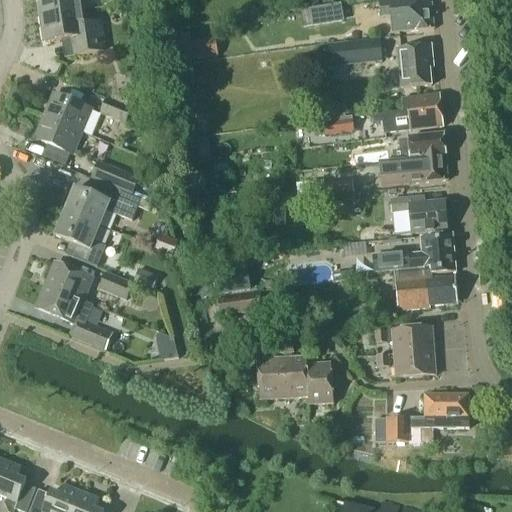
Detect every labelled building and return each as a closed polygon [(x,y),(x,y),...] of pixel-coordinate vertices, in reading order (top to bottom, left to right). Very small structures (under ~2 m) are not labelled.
[(39,0),(42,17),(82,11),(80,0),(39,0)] [(434,31),(431,4),(422,5),(420,0),(379,0),(381,16),(392,15),(394,35),(434,31)] [(82,11),(42,17),(46,43),(72,39),(75,56),(104,52),(100,23),(84,26),(82,11)] [(189,35),(174,36),(178,63),(220,58),(218,41),(190,44),(189,35)] [(380,39),(328,45),(331,69),(383,63),(380,39)] [(429,61),(432,61),(431,47),(397,50),(401,90),(431,87),(429,61)] [(55,96),(46,118),(81,133),(92,138),(101,116),(90,112),(90,111),(55,96)] [(440,96),(401,100),(403,112),(385,114),(371,116),(372,125),(383,123),(385,135),(409,132),(410,132),(444,128),(440,96)] [(101,115),(126,126),(133,111),(107,99),(101,115)] [(327,136),(354,132),(352,117),(325,121),(327,136)] [(72,155),(81,133),(46,118),(37,140),(72,155)] [(179,127),(180,136),(193,135),(192,125),(179,127)] [(379,163),(380,167),(447,159),(447,156),(444,136),(399,142),(400,151),(393,152),(394,161),(379,163)] [(160,146),(146,140),(140,154),(154,160),(160,146)] [(209,160),(208,145),(194,146),(196,161),(209,160)] [(364,165),(390,162),(389,150),(362,153),(364,165)] [(448,182),(447,159),(380,167),(382,185),(448,182)] [(91,180),(132,197),(139,180),(98,163),(91,180)] [(353,180),(324,183),(325,197),(354,194),(353,180)] [(144,211),(147,203),(137,200),(102,185),(97,198),(75,189),(66,213),(100,227),(107,212),(118,217),(121,210),(131,214),(134,207),(144,211)] [(410,211),(412,235),(448,232),(446,203),(425,204),(424,197),(405,199),(405,192),(390,193),(391,212),(410,211)] [(269,229),(286,229),(285,208),(269,208),(269,229)] [(94,243),(100,227),(66,213),(56,237),(77,246),(72,259),(97,269),(106,248),(94,243)] [(155,249),(173,257),(179,243),(161,235),(155,249)] [(431,269),(431,275),(456,273),(453,236),(419,239),(421,254),(409,255),(409,253),(373,256),(374,274),(431,269)] [(56,265),(47,288),(82,302),(91,280),(56,265)] [(139,269),(134,282),(153,289),(158,277),(139,269)] [(354,271),(333,275),(335,284),(355,280),(354,271)] [(394,273),(397,312),(430,310),(430,307),(458,305),(456,278),(432,280),(431,276),(429,276),(428,273),(420,274),(420,271),(394,273)] [(106,274),(99,290),(126,301),(133,285),(106,274)] [(100,328),(89,323),(95,308),(82,302),(47,288),(38,310),(73,324),(75,325),(70,337),(105,352),(113,332),(101,327),(100,328)] [(218,300),(221,318),(263,311),(261,293),(252,295),(252,289),(218,294),(219,300),(218,300)] [(394,356),(434,353),(432,328),(392,331),(394,356)] [(375,331),(375,344),(388,343),(387,331),(375,331)] [(163,335),(166,359),(183,357),(180,333),(163,335)] [(268,343),(269,355),(294,353),(293,341),(268,343)] [(317,348),(306,349),(306,359),(306,360),(307,360),(318,359),(317,348)] [(436,377),(434,353),(394,356),(396,380),(436,377)] [(376,355),(377,368),(390,367),(389,355),(376,355)] [(306,359),(258,362),(260,402),(308,399),(306,367),(306,359)] [(331,365),(306,367),(308,399),(309,407),(334,405),(331,365)] [(421,446),(421,430),(469,430),(469,396),(425,397),(425,419),(387,419),(387,444),(409,444),(409,446),(421,446)] [(21,469),(4,462),(0,472),(0,497),(6,500),(5,504),(8,511),(15,511),(16,511),(18,511),(26,511),(37,487),(17,479),(21,469)] [(61,496),(51,493),(50,496),(39,492),(30,511),(74,511),(82,494),(65,487),(61,496)] [(82,494),(74,511),(98,511),(95,510),(99,501),(82,494)] [(378,511),(350,504),(347,511),(416,511),(403,509),(402,511),(397,511),(399,507),(382,503),(379,511),(378,511)]
